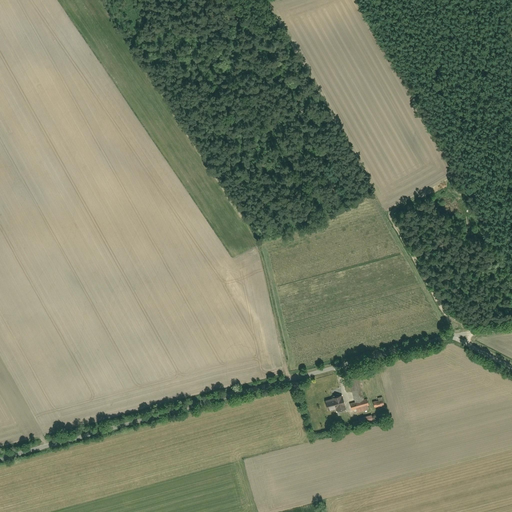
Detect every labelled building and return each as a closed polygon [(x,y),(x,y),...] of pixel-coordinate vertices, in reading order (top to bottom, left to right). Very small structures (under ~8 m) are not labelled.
[(352,410),(356,409),(357,413),(365,411),(364,408),(369,406),(367,399),(364,399),(358,377),(349,379),(355,401),(350,403),(352,410)] [(377,380),(380,390),(391,387),(388,377),(377,380)] [(345,410),(344,407),(346,406),(343,397),(325,401),(328,411),(336,409),(337,413),(345,410)] [(373,401),(374,408),(384,406),(383,399),(373,401)] [(351,421),(352,427),(373,421),(372,415),(351,421)]
